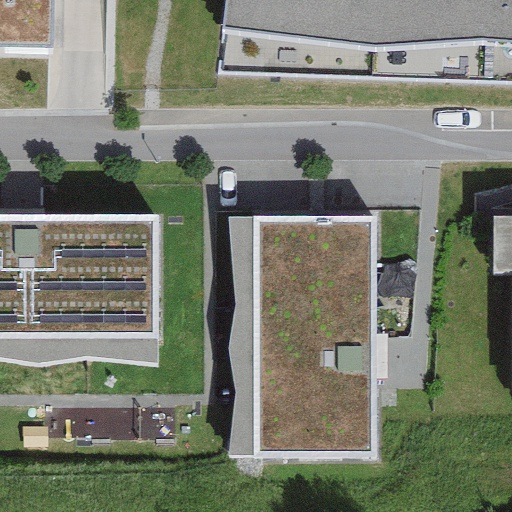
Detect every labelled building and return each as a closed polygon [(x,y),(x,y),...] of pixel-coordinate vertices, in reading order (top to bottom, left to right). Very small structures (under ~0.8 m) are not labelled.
[(0,0),(0,52),(48,54),(49,0),(0,0)] [(511,93),(511,0),(221,0),(217,79),(511,93)] [(156,219),(0,219),(0,338),(156,338),(156,219)] [(369,222),(253,223),(255,458),(372,457),(369,222)] [(480,294),(508,294),(508,422),(511,421),(511,222),(480,223),(480,294)]
